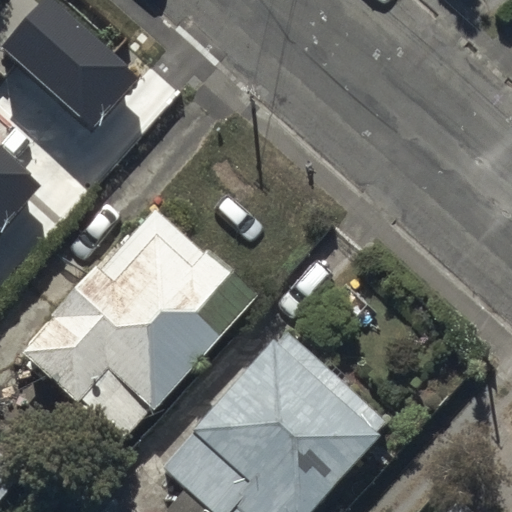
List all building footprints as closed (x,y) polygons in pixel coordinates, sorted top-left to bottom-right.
[(140,74),(58,0),(44,0),(2,47),(91,127),(140,74)] [(0,231),(42,185),(0,147),(0,231)] [(156,400),(259,284),(206,237),(203,241),(155,199),(103,257),(97,252),(53,301),(56,304),(24,340),(77,387),(57,410),(104,452),(153,397),(156,400)] [(188,478),(166,504),(174,511),(303,511),(388,416),(280,321),(193,419),(197,422),(165,458),(188,478)] [(0,493),(22,467),(0,448),(0,493)] [(488,511),(458,485),(433,511),(488,511)]
